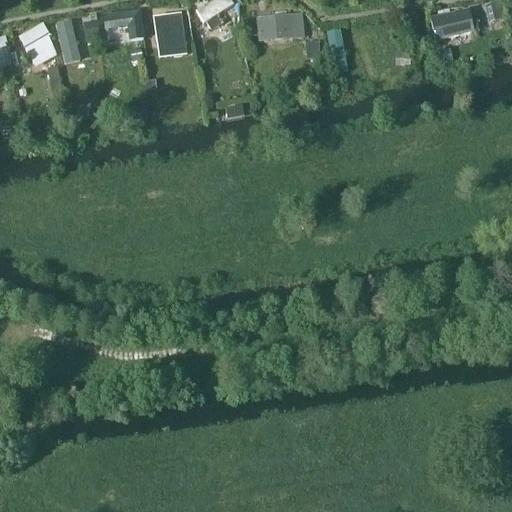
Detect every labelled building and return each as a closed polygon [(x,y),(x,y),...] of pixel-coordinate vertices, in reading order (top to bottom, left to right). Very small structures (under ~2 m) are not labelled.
[(228,0),(214,0),(196,13),(204,26),(233,6),(228,0)] [(468,12),(431,20),(435,40),(472,32),(468,12)] [(139,13),(104,17),(106,34),(141,30),(139,13)] [(181,16),(153,20),(160,62),(187,58),(181,16)] [(303,18),(257,21),(259,45),(304,43),(303,18)] [(71,24),(57,27),(65,64),(78,62),(71,24)] [(40,28),(18,40),(24,50),(46,38),(40,28)] [(348,72),(341,33),(327,35),(334,75),(348,72)]
